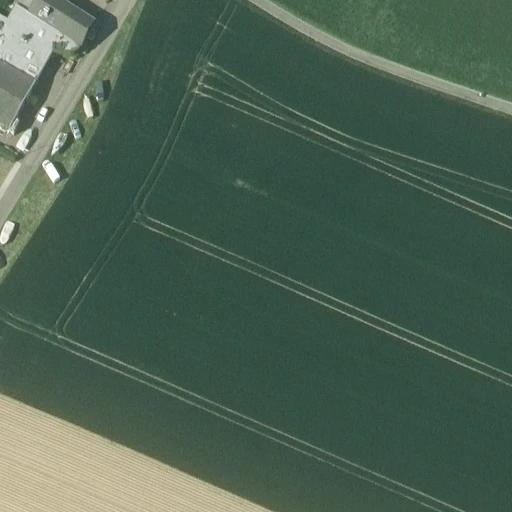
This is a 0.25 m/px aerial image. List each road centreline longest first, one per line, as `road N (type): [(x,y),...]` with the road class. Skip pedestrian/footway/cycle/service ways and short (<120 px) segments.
road 1 (track): [(254,0),(312,36),(511,109)]
road 2 (residential): [(0,214),(126,0)]
